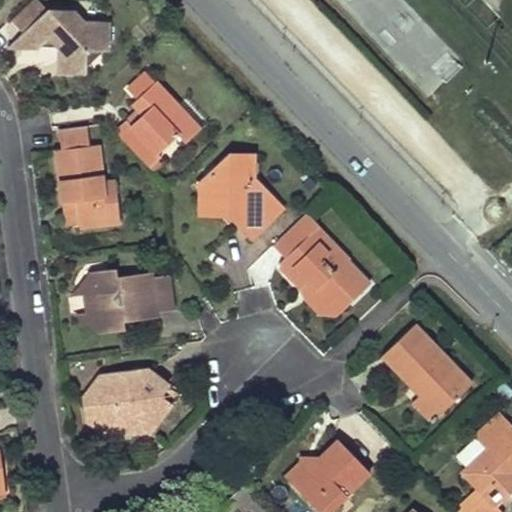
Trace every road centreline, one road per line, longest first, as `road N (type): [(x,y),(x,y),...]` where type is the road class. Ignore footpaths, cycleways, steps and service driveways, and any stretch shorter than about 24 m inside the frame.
road 1 (residential): [(208,0),(511,317)]
road 2 (residential): [(0,127),(53,511)]
road 3 (residential): [(68,511),(107,488),(173,469),(297,361)]
